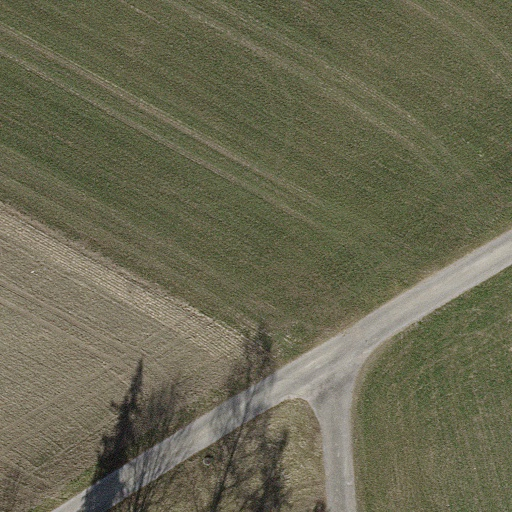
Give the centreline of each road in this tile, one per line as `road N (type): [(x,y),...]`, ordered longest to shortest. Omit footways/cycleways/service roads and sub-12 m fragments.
road 1 (track): [(78,511),(511,254)]
road 2 (track): [(342,511),(333,360)]
